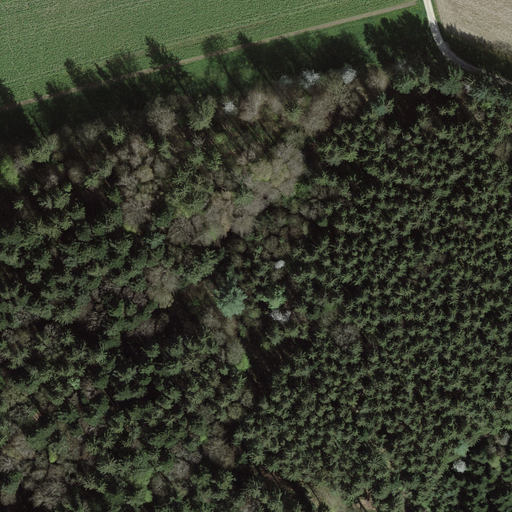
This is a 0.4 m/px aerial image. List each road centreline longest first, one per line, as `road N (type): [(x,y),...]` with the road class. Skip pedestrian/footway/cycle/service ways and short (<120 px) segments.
road 1 (track): [(0,453),(358,107),(464,63)]
road 2 (track): [(0,149),(449,56)]
road 3 (residential): [(429,0),(449,56),(511,85)]
